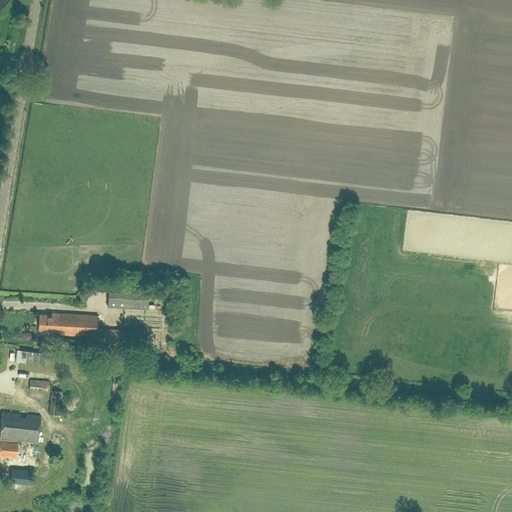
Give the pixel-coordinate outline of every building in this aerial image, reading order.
[(91,290),(107,291),(107,306),(147,309),(148,288),(114,285),(115,281),(92,279),(91,290)] [(37,331),(43,331),(42,341),(56,342),(56,333),(95,335),(95,347),(145,349),(146,330),(96,328),(97,314),(50,312),(50,314),(38,313),(37,331)] [(28,338),(33,335),(30,329),(24,332),(28,338)] [(41,416),(26,414),(26,417),(19,416),(20,413),(2,411),(0,429),(0,456),(16,458),(18,440),(38,442),(41,416)] [(19,478),(20,464),(6,463),(4,476),(19,478)]
